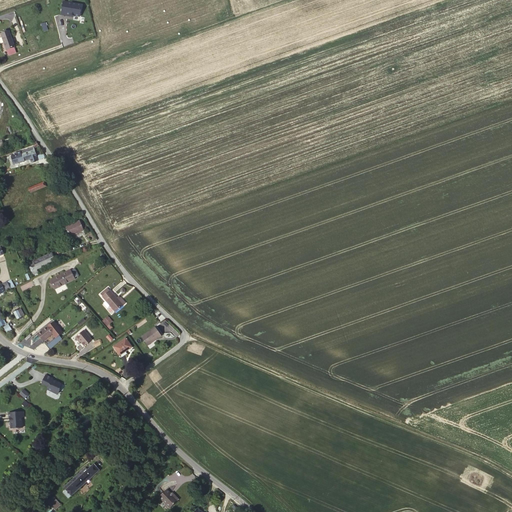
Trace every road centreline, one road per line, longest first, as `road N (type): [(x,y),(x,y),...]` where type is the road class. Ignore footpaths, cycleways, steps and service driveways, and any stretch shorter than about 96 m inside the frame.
road 1 (unclassified): [(121,385),(182,342),(183,331),(119,266),(0,81)]
road 2 (track): [(183,331),(511,474)]
road 3 (tertiary): [(251,511),(175,447),(121,385)]
